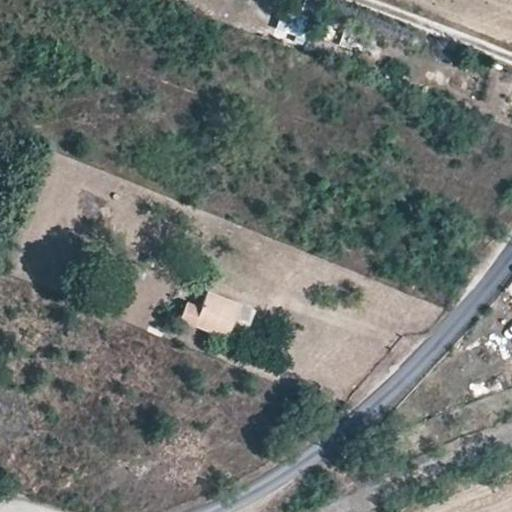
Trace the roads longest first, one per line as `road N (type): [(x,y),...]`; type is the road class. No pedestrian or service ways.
road 1 (unclassified): [(207,511),(336,441),(426,362),(511,257)]
road 2 (unknown): [(0,439),(211,509)]
